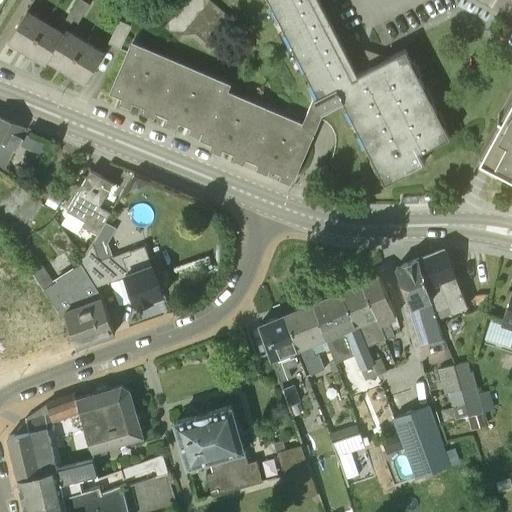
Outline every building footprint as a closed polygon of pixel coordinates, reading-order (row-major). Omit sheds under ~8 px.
[(77,0),(71,10),(82,16),(88,6),(79,0),(77,0)] [(209,0),(186,0),(164,25),(178,37),(182,33),(195,32),(209,44),(231,18),(209,0)] [(347,80),(306,0),(268,0),(316,92),(305,117),(318,123),(324,110),(342,100),(343,100),(385,183),(425,162),(419,152),(450,137),(404,51),(382,62),(381,60),(364,54),(361,63),(364,71),(347,80)] [(25,52),(46,21),(28,10),(7,41),(25,52)] [(75,27),(82,16),(71,10),(65,20),(75,27)] [(120,48),(131,24),(120,19),(109,43),(120,48)] [(64,33),(46,21),(25,52),(45,65),(48,60),(64,33)] [(66,72),(86,40),(67,28),(64,33),(48,60),(66,72)] [(86,40),(66,72),(85,83),(105,52),(86,40)] [(314,133),(221,93),(224,86),(129,46),(109,92),(122,97),(123,95),(133,100),(132,102),(145,107),(146,105),(156,110),(155,112),(168,117),(169,115),(179,119),(179,122),(191,127),(192,125),(203,129),(202,132),(203,132),(200,139),(205,141),(206,139),(223,146),(222,149),(235,154),(236,152),(247,156),(246,158),(258,164),(259,162),(270,166),(269,168),(282,174),(283,172),(293,176),(292,178),(294,179),(314,133)] [(511,92),(499,115),(498,114),(498,116),(499,117),(480,150),(483,152),(483,153),(482,152),(480,156),(481,157),(481,159),(485,152),(503,159),(499,166),(511,173),(511,92)] [(0,171),(16,184),(21,174),(3,166),(23,127),(0,117),(0,171)] [(25,134),(20,145),(41,155),(46,144),(25,134)] [(98,235),(110,213),(100,207),(114,183),(91,170),(66,211),(84,222),(82,226),(98,235)] [(147,183),(134,176),(127,189),(135,194),(143,191),(147,183)] [(23,256),(31,251),(26,243),(18,248),(23,256)] [(81,263),(96,287),(126,276),(137,306),(163,295),(152,265),(145,246),(130,251),(130,250),(113,257),(112,256),(99,260),(93,243),(85,256),(79,260),(81,263)] [(441,339),(442,339),(436,319),(467,306),(445,250),(444,248),(417,259),(430,301),(430,300),(441,339)] [(428,343),(442,339),(441,339),(430,300),(430,301),(417,259),(395,268),(412,308),(417,305),(428,343)] [(102,296),(96,287),(81,263),(57,279),(58,280),(50,285),(44,277),(45,277),(37,266),(30,271),(61,315),(65,312),(77,348),(115,334),(102,296)] [(375,316),(384,340),(394,335),(388,321),(397,317),(380,275),(362,282),(375,315),(375,316)] [(362,282),(344,290),(367,346),(384,340),(375,316),(375,315),(362,282)] [(365,379),(378,374),(372,361),(367,346),(344,290),(311,303),(325,336),(324,336),(325,338),(335,362),(355,354),(365,379)] [(511,348),(511,290),(500,324),(511,328),(511,341),(510,347),(511,348)] [(487,293),(475,294),(476,304),(488,303),(487,293)] [(310,344),(325,338),(324,336),(325,336),(311,303),(280,316),(294,351),(299,348),(310,375),(325,369),(318,354),(314,356),(310,344)] [(293,351),(294,351),(280,316),(260,324),(279,382),(291,377),(287,368),(298,364),(293,351)] [(372,361),(378,374),(387,370),(381,357),(372,361)] [(467,361),(453,365),(457,376),(470,373),(469,368),(467,361)] [(457,376),(453,365),(439,370),(445,393),(448,392),(456,419),(468,416),(457,376)] [(472,372),(470,373),(457,376),(468,416),(483,411),(478,393),(472,372)] [(101,391),(116,444),(129,440),(131,445),(144,441),(129,390),(122,385),(101,391)] [(93,450),(116,444),(101,391),(76,398),(83,420),(93,457),(94,456),(93,450)] [(83,420),(76,398),(75,392),(46,403),(24,418),(29,430),(8,436),(18,477),(56,468),(52,448),(64,445),(59,426),(60,425),(60,420),(75,414),(77,422),(83,420)] [(248,461),(245,451),(232,404),(175,421),(188,467),(209,461),(212,471),(207,473),(212,494),(262,480),(257,459),(248,461)] [(443,443),(429,404),(394,417),(398,430),(405,448),(416,479),(452,467),(452,466),(443,443)] [(483,412),(468,416),(472,429),(487,424),(483,412)] [(331,441),(360,431),(357,423),(328,433),(331,441)] [(360,431),(331,441),(336,456),(365,446),(365,445),(362,438),(360,431)] [(282,440),(274,443),(276,450),(284,448),(282,440)] [(292,501),(317,494),(302,444),(277,452),(292,501)] [(168,473),(162,454),(119,470),(122,479),(155,468),(157,476),(168,473)] [(25,508),(63,498),(63,496),(76,492),(75,479),(96,473),(93,460),(56,468),(18,477),(25,508)] [(25,511),(129,511),(123,488),(99,496),(98,489),(63,498),(25,508),(25,511)]
